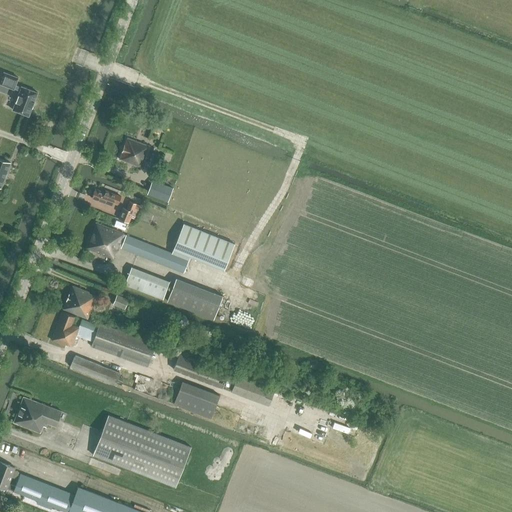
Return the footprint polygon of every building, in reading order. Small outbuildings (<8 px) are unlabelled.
[(18,78),(4,72),(0,82),(0,84),(14,89),(20,91),(13,110),(29,116),(38,93),(22,87),(21,87),(15,85),(18,78)] [(119,160),(141,167),(143,160),(144,161),(150,146),(127,138),(119,160)] [(0,187),(1,188),(11,163),(0,158),(0,187)] [(152,180),(147,194),(168,202),(173,188),(152,180)] [(92,198),(112,205),(113,202),(118,204),(121,196),(105,190),(105,192),(96,189),(92,198)] [(131,218),(136,204),(130,201),(126,209),(123,208),(118,219),(129,223),(131,218)] [(136,204),(131,218),(136,219),(141,206),(136,204)] [(115,220),(114,226),(124,229),(125,223),(115,220)] [(117,252),(119,246),(184,272),(189,259),(123,234),(124,234),(96,223),(86,248),(113,258),(115,252),(117,252)] [(183,223),(174,246),(226,266),(235,244),(183,223)] [(125,284),(163,299),(169,280),(132,267),(125,284)] [(176,278),(168,301),(214,318),(223,296),(176,278)] [(72,286),(63,309),(87,319),(96,296),(89,293),(89,292),(72,286)] [(122,295),(111,291),(108,300),(119,305),(122,295)] [(76,336),(93,342),(92,345),(148,367),(156,344),(100,323),(99,325),(83,319),(81,325),(79,328),(72,325),(75,317),(62,312),(51,340),(66,346),(66,344),(72,347),(76,336)] [(222,388),(229,371),(180,353),(174,369),(222,388)] [(75,355),(70,367),(116,383),(121,371),(75,355)] [(237,375),(232,391),(269,405),(275,390),(237,375)] [(135,390),(162,393),(164,379),(137,377),(135,390)] [(183,381),(174,404),(211,418),(220,395),(183,381)] [(165,393),(174,394),(175,385),(165,385),(165,393)] [(40,433),(43,426),(46,427),(47,423),(56,427),(62,412),(24,397),(14,423),(40,433)] [(109,414),(93,454),(176,487),(192,447),(109,414)] [(14,491),(16,486),(9,484),(12,477),(16,479),(19,472),(14,470),(15,468),(0,461),(0,486),(7,489),(14,491)] [(20,476),(16,486),(14,491),(38,500),(37,503),(51,509),(53,506),(59,508),(68,511),(144,511),(78,487),(74,496),(66,493),(67,492),(43,482),(42,484),(20,476)]
